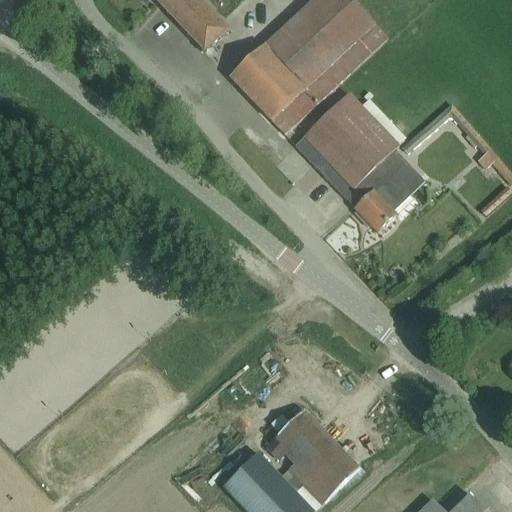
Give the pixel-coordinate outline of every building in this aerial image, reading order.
[(154,0),(205,53),(219,40),(229,30),(200,0),(154,0)] [(284,137),(299,123),(386,40),(349,0),(314,0),(230,80),(284,137)] [(310,134),(295,148),(345,200),(355,210),(356,211),(356,212),(357,213),(354,216),(362,224),(365,221),(378,235),(393,221),(398,217),(389,208),(397,200),(420,178),(395,152),(397,151),(401,147),(406,141),(369,103),(364,108),(357,102),(361,98),(355,92),(351,95),(310,134)] [(511,187),(511,175),(452,106),(402,150),(408,156),(449,120),(453,120),(485,157),(478,163),(485,172),(493,166),(511,188),(511,187)] [(486,218),(511,195),(511,193),(508,188),(481,213),(486,218)] [(321,505),(291,471),(282,479),(260,455),(223,490),(244,511),(314,511),(321,505)] [(327,485),(337,483),(337,488),(358,485),(354,456),(324,461),(327,485)] [(500,490),(506,485),(511,491),(511,473),(504,465),(489,479),(500,490)] [(316,479),(310,485),(331,505),(337,499),(316,479)] [(485,511),(471,497),(455,511),(442,511),(433,502),(432,502),(432,503),(422,511),(485,511)]
